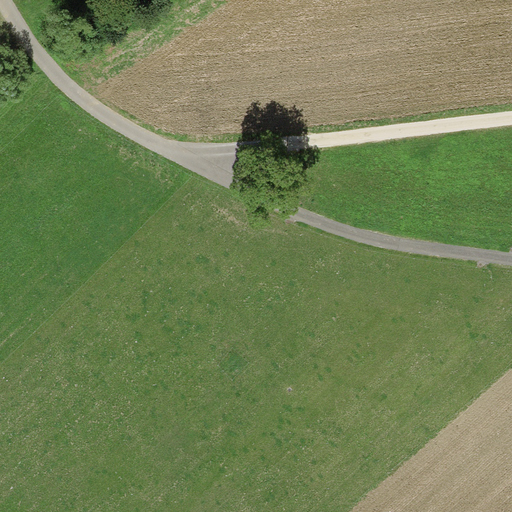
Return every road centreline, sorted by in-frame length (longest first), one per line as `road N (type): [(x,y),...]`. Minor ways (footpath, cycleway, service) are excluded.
road 1 (unclassified): [(0,2),(29,52),(96,112),(256,200),(339,235),(511,263)]
road 2 (track): [(173,154),(216,156),(511,120)]
